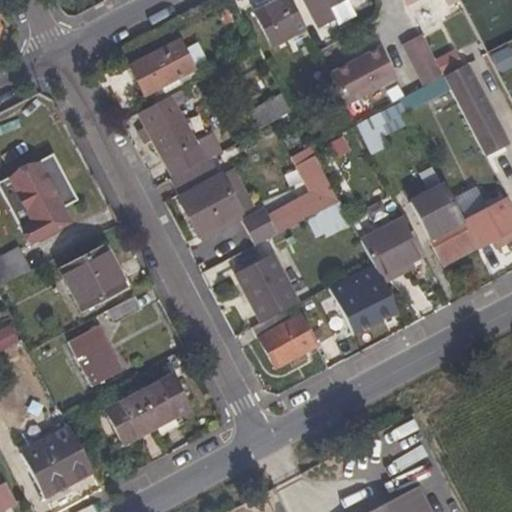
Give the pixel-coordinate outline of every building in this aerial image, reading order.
[(278,0),(253,14),(272,49),(304,32),(287,0),(278,0)] [(304,0),(319,27),(332,20),(327,11),(347,0),(304,0)] [(422,39),(403,49),(424,88),(442,78),(434,63),(422,39)] [(195,42),(183,48),(192,66),(204,60),(195,42)] [(187,88),(198,83),(177,43),(128,68),(143,97),(166,86),(171,97),(187,88)] [(499,73),(511,65),(511,58),(503,45),(488,54),(499,73)] [(379,50),(328,77),(344,107),(395,80),(379,50)] [(435,63),(442,76),(459,67),(452,54),(435,63)] [(465,67),(442,78),(446,86),(484,158),(506,146),(465,67)] [(426,105),(423,98),(446,86),(442,78),(424,88),(398,101),(400,106),(406,116),(426,105)] [(171,97),(138,114),(146,129),(138,133),(144,144),(152,141),(163,163),(196,147),(176,107),(192,98),(187,88),(171,97)] [(250,112),(259,130),(290,114),(280,96),(250,112)] [(356,129),(369,153),(386,144),(383,137),(409,123),(406,116),(400,106),(356,129)] [(333,161),(350,150),(340,134),(323,144),(333,161)] [(165,163),(170,174),(197,164),(192,152),(165,163)] [(75,203),(50,157),(9,179),(31,222),(41,240),(70,224),(62,210),(75,203)] [(238,214),(217,173),(210,159),(170,180),(200,237),(237,218),(240,216),(238,214)] [(264,211),(240,223),(253,249),(314,216),(338,204),(314,159),(296,168),(310,195),(267,217),(264,211)] [(217,173),(238,214),(252,206),(230,166),(217,173)] [(31,222),(9,179),(0,183),(0,193),(19,228),(31,222)] [(409,203),(441,267),(476,249),(442,186),(409,203)] [(364,210),(372,228),(396,217),(388,200),(364,210)] [(511,234),(511,217),(503,200),(464,220),(480,251),(511,234)] [(338,204),(314,216),(325,237),(348,225),(338,204)] [(203,243),(240,223),(237,218),(200,237),(203,243)] [(371,267),(378,281),(423,257),(403,218),(357,242),(371,267)] [(19,228),(29,246),(41,240),(31,222),(19,228)] [(0,287),(31,271),(19,248),(0,257),(0,287)] [(124,289),(104,249),(59,272),(80,312),(124,289)] [(293,308),(266,259),(235,275),(262,324),(282,314),(293,308)] [(367,265),(320,292),(346,338),(393,311),(367,265)] [(114,325),(142,311),(135,297),(107,312),(114,325)] [(303,353),(334,337),(318,307),(287,323),(282,314),(262,324),(253,329),(273,368),(288,361),(292,368),(307,360),(303,353)] [(10,328),(0,333),(0,352),(18,343),(10,328)] [(120,372),(97,328),(67,344),(89,388),(120,372)] [(189,412),(171,377),(104,412),(122,447),(155,430),(160,439),(165,436),(161,426),(172,420),(189,412)] [(161,426),(165,436),(177,430),(172,420),(161,426)] [(19,454),(44,501),(93,475),(68,428),(19,454)] [(0,485),(0,511),(6,511),(5,509),(15,504),(4,483),(0,485)] [(429,511),(417,487),(369,511),(429,511)]
